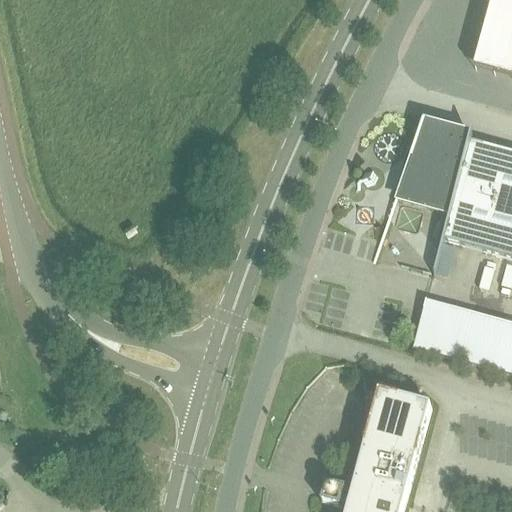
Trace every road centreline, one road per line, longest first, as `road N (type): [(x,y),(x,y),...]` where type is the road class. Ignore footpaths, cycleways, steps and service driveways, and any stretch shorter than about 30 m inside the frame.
road 1 (unclassified): [(226,511),(306,237),(414,0)]
road 2 (secondary): [(211,377),(274,193),(370,0)]
road 3 (secondary): [(211,377),(113,347),(53,302),(30,265),(0,147)]
road 4 (tertiary): [(175,511),(211,377)]
